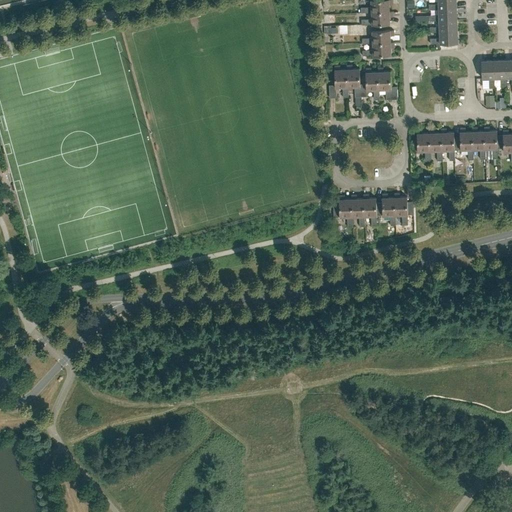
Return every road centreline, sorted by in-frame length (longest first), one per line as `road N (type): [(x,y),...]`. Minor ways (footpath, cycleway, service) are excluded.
road 1 (tertiary): [(135,300),(311,287),(511,237)]
road 2 (residential): [(406,120),(408,162),(400,176),(356,184),(335,164),(337,135),(356,121)]
road 3 (tertiary): [(0,405),(29,396),(103,319),(135,300)]
road 4 (tertiary): [(135,300),(71,308),(0,386)]
